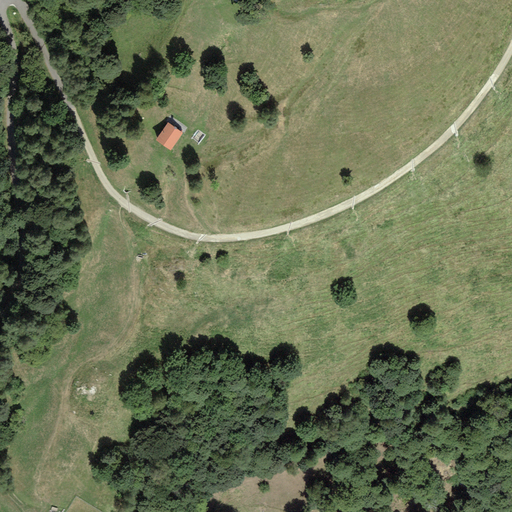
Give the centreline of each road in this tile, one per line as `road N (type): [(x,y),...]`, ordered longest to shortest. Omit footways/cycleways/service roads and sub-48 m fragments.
road 1 (track): [(121,202),(203,238),(246,239),(300,226),(418,163),(484,96),(511,48)]
road 2 (track): [(0,313),(23,257),(10,141),(13,59),(0,6)]
road 3 (track): [(18,0),(101,180),(121,202)]
